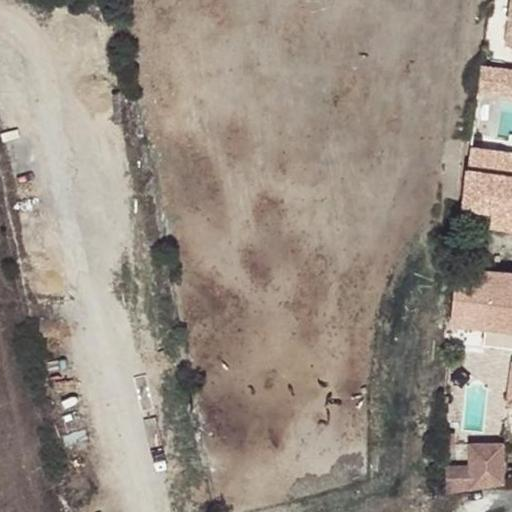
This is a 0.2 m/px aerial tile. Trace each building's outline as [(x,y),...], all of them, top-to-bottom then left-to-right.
[(483,91),(511,92),(511,64),(485,63),(483,91)] [(511,163),(470,159),(469,171),(511,175),(511,163)] [(511,175),(469,171),(467,190),(465,209),(511,213),(511,175)] [(511,274),(459,268),(455,303),(490,306),(487,331),(511,331),(511,282),(511,274)] [(490,306),(455,303),(453,327),(487,331),(490,306)] [(487,331),(453,327),(452,336),(486,339),(487,331)] [(459,382),(447,381),(446,393),(457,393),(459,382)] [(451,462),(451,487),(510,487),(510,439),(472,439),(472,461),(451,462)]
